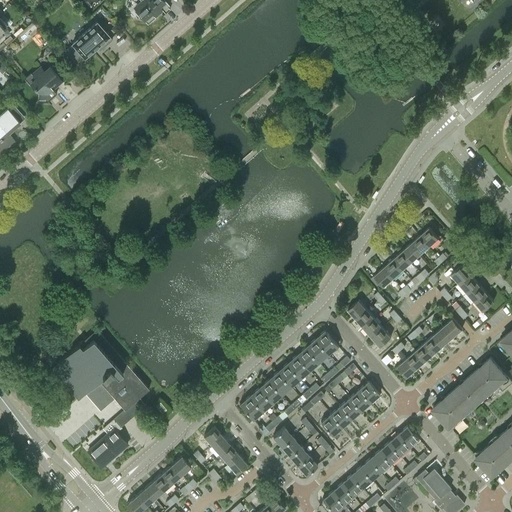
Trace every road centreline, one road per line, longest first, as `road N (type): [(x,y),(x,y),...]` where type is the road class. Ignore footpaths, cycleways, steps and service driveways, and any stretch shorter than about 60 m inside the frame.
road 1 (residential): [(0,193),(213,0)]
road 2 (residential): [(323,307),(402,174),(438,130)]
road 3 (residential): [(89,508),(216,400)]
road 4 (residential): [(89,508),(0,396)]
road 5 (residential): [(216,400),(323,307)]
road 6 (residential): [(299,496),(406,404)]
road 7 (residential): [(406,404),(511,314)]
road 8 (residential): [(406,404),(323,307)]
road 9 (residential): [(490,500),(406,404)]
road 10 (residential): [(299,496),(216,400)]
